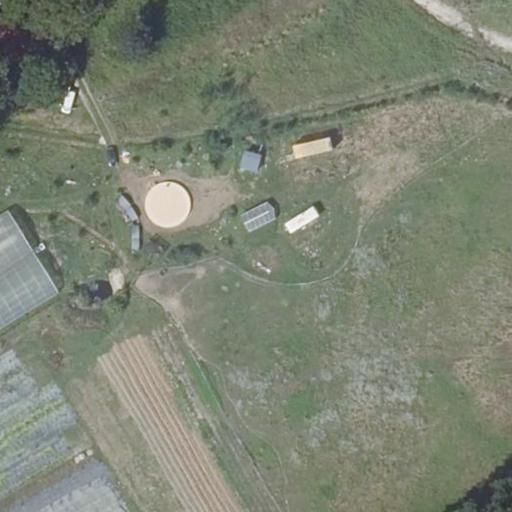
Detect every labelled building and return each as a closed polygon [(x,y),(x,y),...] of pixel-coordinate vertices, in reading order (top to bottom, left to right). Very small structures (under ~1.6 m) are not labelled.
[(331,137),(293,146),(297,159),(334,150),(331,137)] [(271,176),(276,160),(246,151),(241,167),(271,176)] [(202,211),(184,183),(152,201),(169,230),(202,211)] [(0,281),(20,271),(39,306),(59,295),(17,216),(0,225),(0,281)] [(128,279),(133,264),(117,259),(112,274),(128,279)]
